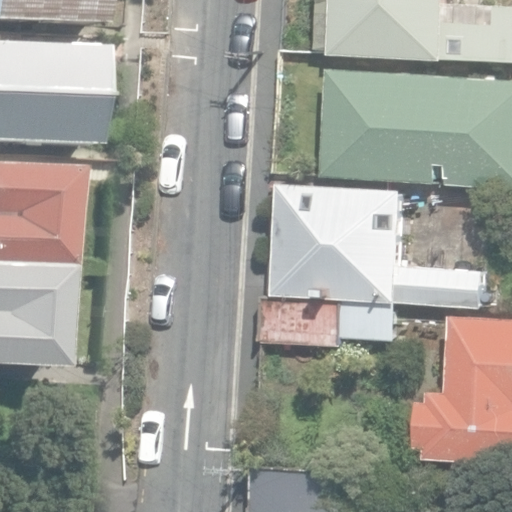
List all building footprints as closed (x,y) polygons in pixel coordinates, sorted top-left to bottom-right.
[(0,0),(0,19),(84,24),(85,0),(0,0)] [(451,20),(452,0),(323,0),(321,48),(336,49),(336,52),(448,58),(448,55),(511,57),(511,3),(498,3),(497,23),(451,20)] [(0,94),(78,99),(81,50),(0,44),(0,94)] [(330,174),(511,183),(511,77),(336,68),(330,174)] [(78,99),(0,94),(0,140),(74,146),(78,99)] [(0,266),(54,269),(60,170),(60,169),(0,165),(0,266)] [(280,293),(486,306),(486,298),(497,298),(498,286),(488,285),(489,270),(406,265),(412,189),(288,181),(280,293)] [(54,269),(0,266),(0,363),(48,366),(54,269)] [(268,341),(346,345),(346,336),(397,338),(398,318),(414,320),(414,305),(400,305),(401,302),(270,296),(268,341)] [(430,456),(511,459),(511,318),(460,316),(457,374),(440,374),(440,390),(437,390),(436,400),(425,400),(424,446),(430,446),(430,456)] [(259,511),(342,511),(343,500),(345,470),(345,469),(261,465),(259,511)] [(344,500),(380,503),(382,472),(345,470),(344,500)]
